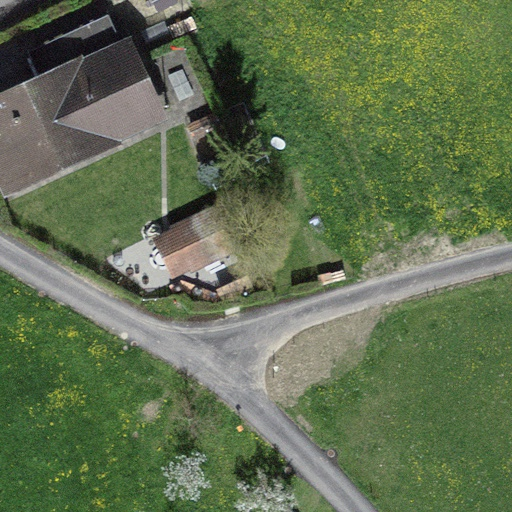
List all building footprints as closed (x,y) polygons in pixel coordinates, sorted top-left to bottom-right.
[(152,0),(158,12),(179,3),(177,0),(152,0)] [(44,81),(0,100),(0,197),(3,204),(123,152),(121,146),(169,125),(132,40),(120,45),(109,19),(32,52),(44,81)] [(224,134),(216,115),(187,127),(196,146),(224,134)] [(206,212),(152,235),(172,281),(225,257),(206,212)] [(234,285),(217,292),(221,303),(239,296),(234,285)]
